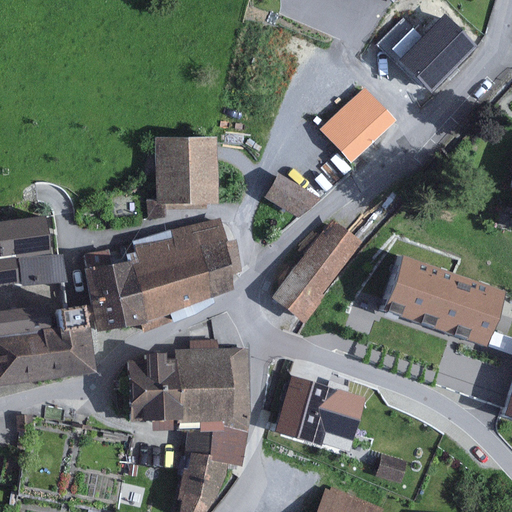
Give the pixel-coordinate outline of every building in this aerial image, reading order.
[(477,46),(444,14),(398,61),(431,94),(477,46)] [(360,88),(316,129),(348,163),(392,121),(360,88)] [(211,139),(152,139),(152,200),(145,200),(145,218),(162,218),(162,205),(211,205),(211,139)] [(318,144),(298,159),(302,164),(293,171),(302,183),(313,175),(315,177),(332,163),(318,144)] [(317,199),(275,174),(262,196),(294,217),(317,199)] [(40,215),(0,220),(0,284),(12,282),(9,257),(45,252),(40,215)] [(218,218),(169,231),(173,253),(196,247),(205,298),(228,289),(225,275),(238,273),(232,241),(224,242),(221,229),(218,218)] [(329,219),(267,298),(298,322),(360,243),(329,219)] [(173,253),(169,231),(129,242),(132,253),(134,265),(147,261),(163,314),(167,323),(190,315),(186,305),(205,298),(196,247),(173,253)] [(76,251),(80,269),(109,264),(107,245),(76,251)] [(134,265),(132,253),(121,255),(123,262),(109,264),(80,269),(86,305),(89,321),(92,333),(138,324),(163,314),(147,261),(134,265)] [(60,255),(17,259),(20,286),(62,282),(60,255)] [(500,292),(396,257),(377,312),(481,347),(500,292)] [(59,287),(64,308),(81,304),(76,283),(59,287)] [(46,305),(0,310),(0,384),(89,372),(83,322),(77,323),(75,306),(47,311),(46,305)] [(86,305),(75,306),(77,323),(83,322),(89,321),(86,305)] [(163,314),(138,324),(141,334),(167,323),(163,314)] [(511,339),(491,332),(486,347),(511,356),(511,339)] [(138,360),(123,361),(125,424),(185,423),(209,425),(245,433),(251,400),(245,349),(216,349),(216,341),(187,342),(188,351),(173,351),(173,363),(161,364),(161,353),(138,354),(138,360)] [(511,375),(498,415),(511,420),(511,375)] [(289,376),(271,429),(315,445),(334,391),(289,376)] [(29,415),(15,415),(15,432),(30,432),(29,415)] [(245,433),(209,425),(204,461),(224,464),(238,467),(245,433)] [(360,473),(384,486),(395,466),(371,453),(360,473)] [(224,464),(204,461),(186,458),(183,470),(180,469),(172,501),(176,502),(173,511),(200,511),(210,499),(224,464)] [(385,511),(328,487),(317,511),(385,511)]
